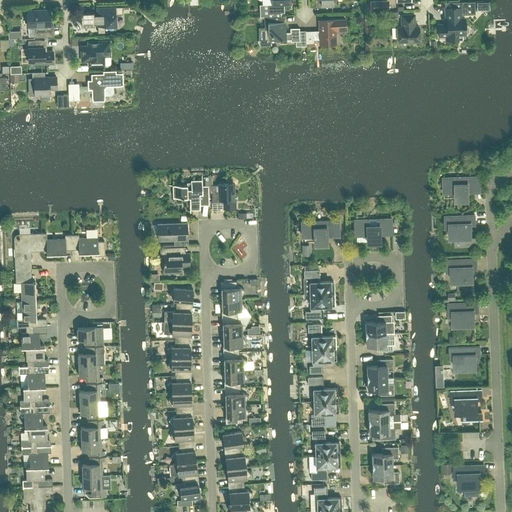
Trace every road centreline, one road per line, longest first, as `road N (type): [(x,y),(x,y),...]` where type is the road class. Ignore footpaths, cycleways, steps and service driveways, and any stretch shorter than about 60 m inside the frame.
road 1 (residential): [(491,243),(500,511)]
road 2 (residential): [(203,273),(212,511)]
road 3 (residential): [(356,511),(349,305)]
road 4 (residential): [(68,511),(62,317)]
road 5 (residential): [(203,273),(242,272),(253,261),(251,230),(241,221),(202,230)]
road 6 (residential): [(68,267),(99,266),(110,274),(111,303),(101,316),(62,317)]
road 7 (residential): [(349,305),(348,267),(358,256),(388,255),(397,263),(398,295)]
